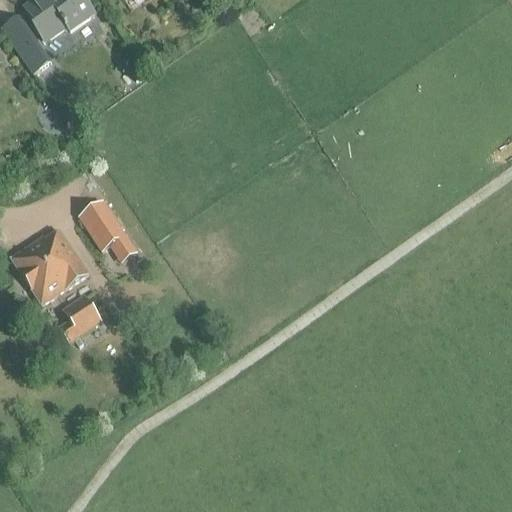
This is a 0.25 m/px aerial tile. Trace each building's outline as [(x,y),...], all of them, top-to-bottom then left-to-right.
[(67,32),(70,36),(94,19),(80,0),(50,0),(48,2),(46,0),(39,0),(24,11),(47,44),(67,32)] [(18,20),(1,32),(33,78),(50,66),(18,20)] [(129,72),(139,85),(148,79),(139,65),(129,72)] [(102,256),(125,240),(102,205),(78,221),(102,256)] [(43,240),(10,262),(41,309),(87,278),(58,234),(45,243),(43,240)] [(59,331),(69,347),(101,326),(83,300),(62,314),(69,325),(59,331)] [(202,333),(208,328),(202,319),(196,323),(202,333)]
